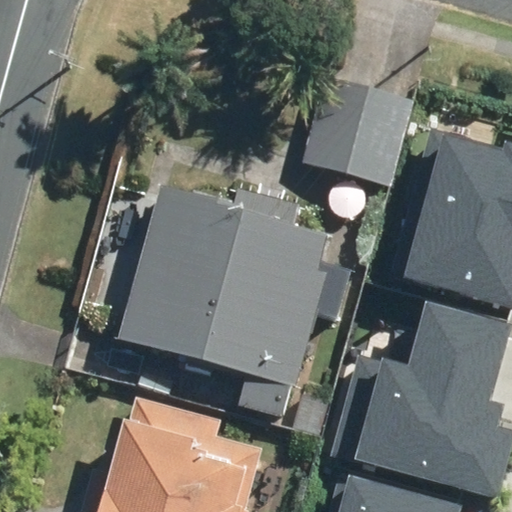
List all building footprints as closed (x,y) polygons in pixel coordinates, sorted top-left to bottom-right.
[(413,104),(325,81),(301,168),(389,191),(413,104)] [(511,144),(438,125),(397,272),(511,303),(511,144)] [(239,193),(234,210),(161,190),(119,345),(296,393),(327,277),(316,274),(327,234),(295,226),(300,209),(239,193)] [(362,351),(337,452),(502,492),(511,454),(511,433),(496,429),(504,399),(495,397),(511,329),(511,319),(435,300),(418,365),(362,351)] [(218,424),(134,402),(127,426),(121,425),(107,476),(93,472),(82,511),(245,511),(262,451),(214,438),(218,424)] [(461,511),(465,499),(344,466),(331,511),(461,511)]
